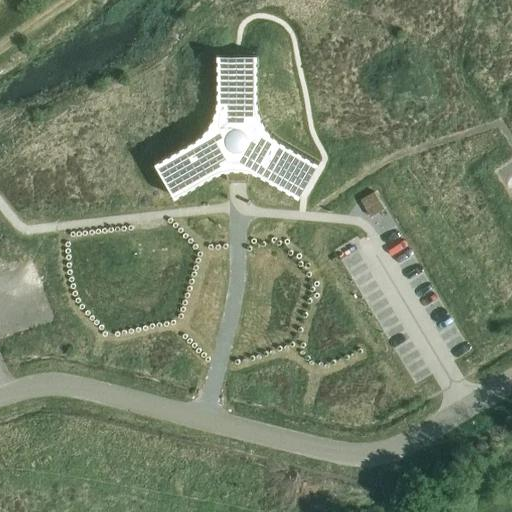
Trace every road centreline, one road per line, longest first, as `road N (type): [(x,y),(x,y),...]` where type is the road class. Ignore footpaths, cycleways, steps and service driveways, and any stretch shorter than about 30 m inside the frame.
road 1 (unclassified): [(0,394),(66,384),(373,458),(511,380)]
road 2 (unknown): [(209,418),(240,185)]
